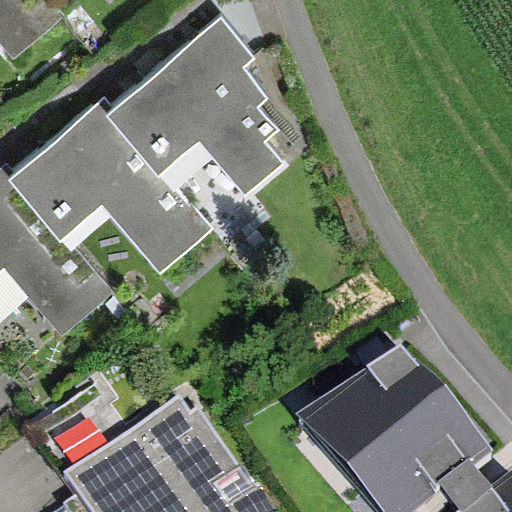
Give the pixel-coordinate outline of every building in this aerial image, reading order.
[(0,0),(0,45),(12,60),(68,16),(55,0),(0,0)] [(247,187),(284,156),(267,134),(279,123),(256,96),(269,85),(245,57),(257,46),(224,8),(196,32),(113,104),(165,164),(204,133),(247,187)] [(162,267),(217,222),(165,164),(113,104),(101,91),(7,173),(63,238),(106,200),(162,267)] [(60,326),(106,287),(63,238),(7,173),(0,166),(0,263),(3,261),(60,326)] [(397,371),(294,427),(359,511),(429,511),(481,471),(397,371)] [(93,511),(298,511),(203,380),(69,477),(93,511)] [(511,511),(511,500),(504,492),(477,511),(511,511)]
